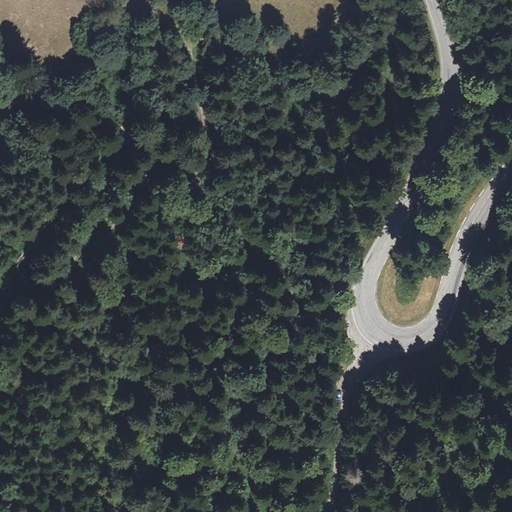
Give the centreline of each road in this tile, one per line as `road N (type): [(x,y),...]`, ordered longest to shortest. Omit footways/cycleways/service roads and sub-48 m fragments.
road 1 (secondary): [(434,0),(450,62),(448,89),(416,183),(363,282),(363,308),(377,328),(403,340),(428,333),(442,318),(460,250),(511,170)]
road 2 (track): [(330,511),(352,384),(377,328)]
